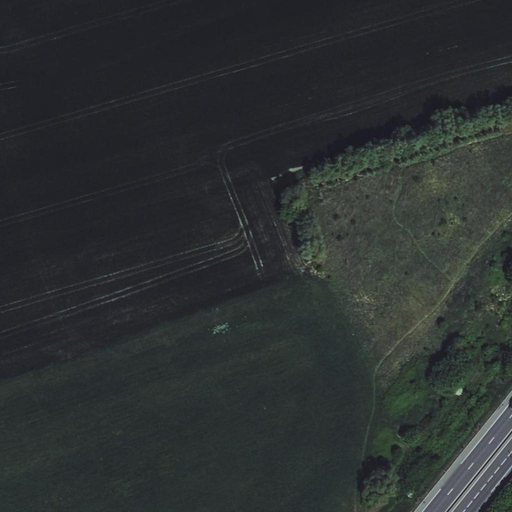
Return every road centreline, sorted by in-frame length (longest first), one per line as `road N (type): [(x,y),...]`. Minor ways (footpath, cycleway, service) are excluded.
road 1 (unknown): [(369,511),(511,330)]
road 2 (track): [(355,511),(377,375)]
road 3 (trunk): [(511,414),(433,511)]
